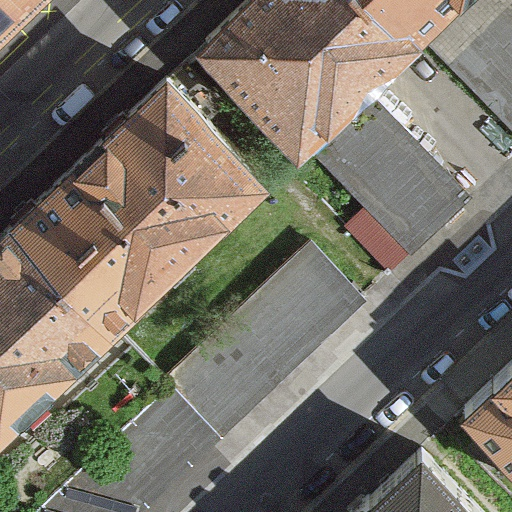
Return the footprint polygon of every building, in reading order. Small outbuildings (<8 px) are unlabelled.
[(0,0),(0,16),(16,0),(0,0)] [(245,0),(207,36),(300,133),(358,78),(376,61),(375,60),(382,53),(383,54),(409,28),(382,0),(245,0)] [(382,0),(409,28),(414,23),(437,0),(382,0)] [(511,0),(437,0),(414,23),(511,123),(511,0)] [(186,61),(169,76),(200,108),(216,92),(186,61)] [(21,207),(11,216),(106,315),(259,170),(200,108),(169,76),(167,74),(126,113),(122,110),(112,120),(101,130),(105,134),(34,201),(31,198),(21,207)] [(358,78),(300,133),(367,202),(410,247),(412,249),(469,194),(358,78)] [(410,247),(367,202),(346,222),(389,267),(410,247)] [(0,416),(106,315),(11,216),(10,218),(13,221),(0,233),(0,416)] [(166,376),(168,378),(218,431),(363,295),(311,240),(166,376)] [(511,358),(464,404),(511,454),(511,358)] [(168,378),(27,511),(133,511),(218,431),(168,378)] [(486,511),(422,445),(370,494),(369,493),(357,504),(348,511),(486,511)]
